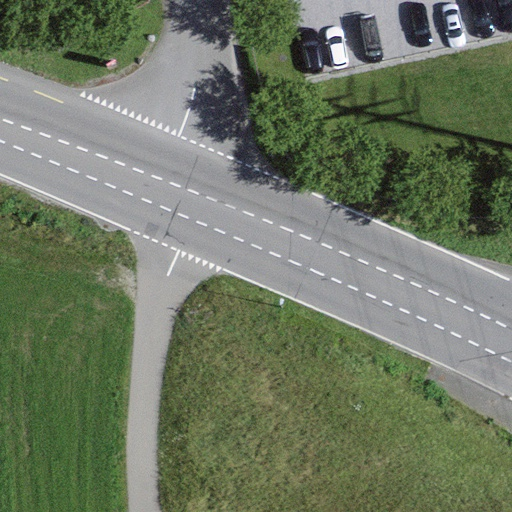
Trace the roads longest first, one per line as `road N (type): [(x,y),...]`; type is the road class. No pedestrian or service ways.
road 1 (tertiary): [(511,347),(199,208)]
road 2 (unclassified): [(145,511),(154,329),(166,277),(199,208)]
road 3 (tertiary): [(199,208),(0,129)]
